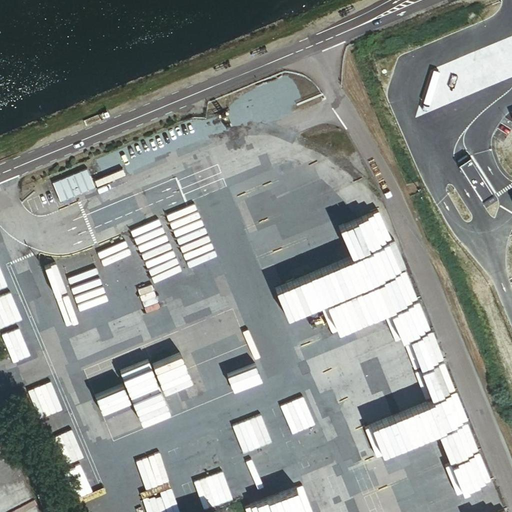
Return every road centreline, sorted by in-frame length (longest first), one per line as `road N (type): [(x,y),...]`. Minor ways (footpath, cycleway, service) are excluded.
road 1 (unclassified): [(0,175),(422,0)]
road 2 (unknown): [(68,374),(254,299)]
road 3 (unknown): [(341,106),(205,173)]
